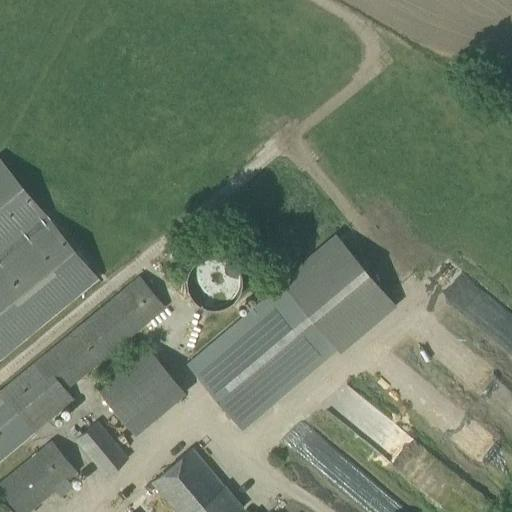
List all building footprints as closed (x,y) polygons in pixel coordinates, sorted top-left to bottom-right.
[(0,354),(93,279),(0,164),(0,354)] [(339,354),(396,306),(334,233),(278,281),(281,285),(187,364),(241,428),(335,349),(339,354)] [(241,277),(241,270),(239,264),(236,258),(232,253),(226,249),(219,247),(213,247),(206,248),(200,251),(195,255),(191,261),(188,267),(187,274),(188,280),(190,287),(194,292),(200,296),(206,299),(212,301),(219,300),(226,298),(231,295),(236,290),(239,284),(241,277)] [(16,378),(0,390),(0,456),(32,430),(34,433),(74,400),(65,388),(163,307),(139,277),(16,378)] [(511,326),(497,337),(508,353),(511,350),(511,326)] [(160,339),(154,344),(170,362),(176,356),(160,339)] [(128,428),(178,386),(148,349),(97,390),(128,428)] [(105,476),(127,458),(96,421),(75,439),(105,476)] [(0,490),(17,511),(26,511),(75,472),(50,441),(0,482),(0,490)] [(235,511),(240,508),(222,486),(191,449),(151,482),(176,511),(235,511)] [(11,511),(1,499),(0,500),(0,511),(11,511)]
